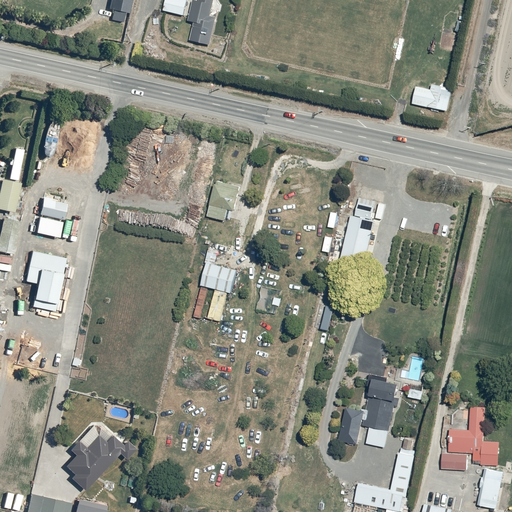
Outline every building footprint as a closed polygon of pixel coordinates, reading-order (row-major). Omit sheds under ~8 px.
[(124,23),(126,12),(129,12),(131,0),(110,0),(109,8),(113,9),(111,21),(124,23)] [(187,0),(166,0),(165,11),(185,15),(187,0)] [(193,0),(189,21),(195,22),(191,39),(209,43),(218,0),(193,0)] [(447,86),(433,83),(431,89),(416,86),(413,104),(447,110),(449,100),(445,99),(447,86)] [(20,182),(1,178),(0,184),(0,208),(13,212),(20,182)] [(208,215),(226,219),(229,206),(235,207),(240,185),(216,180),(208,215)] [(372,219),(376,201),(361,197),(356,216),(351,215),(341,259),(364,265),(374,220),(372,219)] [(56,242),(60,225),(64,206),(41,201),(37,221),(33,237),(56,242)] [(18,223),(2,220),(0,228),(0,266),(8,268),(18,223)] [(61,265),(27,258),(21,289),(33,291),(29,306),(51,310),(61,265)] [(216,264),(207,262),(202,285),(195,316),(200,317),(207,287),(216,289),(209,317),(221,320),(227,291),(232,293),(238,269),(216,264)] [(257,310),(276,314),(278,306),(280,306),(282,298),(279,297),(281,290),(262,286),(257,310)] [(369,395),(366,409),(363,408),(363,410),(346,406),(339,440),(357,444),(361,425),(366,426),(370,427),(366,443),(385,447),(399,383),(373,377),(369,395)] [(401,390),(408,392),(407,396),(422,400),(424,390),(411,387),(402,385),(401,390)] [(483,440),(485,406),(481,406),(471,405),(469,430),(450,428),(448,452),(443,452),(442,468),(467,470),(467,462),(474,463),(482,463),(482,464),(498,466),(499,454),(500,442),(483,440)] [(123,446),(96,420),(71,447),(77,453),(65,465),(74,473),(70,477),(84,490),(119,453),(126,459),(135,448),(127,441),(123,446)] [(412,450),(414,439),(405,437),(403,448),(400,448),(392,489),(359,482),(355,502),(405,511),(406,511),(409,497),(407,497),(416,451),(412,450)] [(504,471),(486,467),(478,505),(497,508),(504,471)] [(77,498),(75,504),(29,494),(25,511),(105,511),(107,504),(77,498)] [(451,511),(452,508),(424,503),(422,511),(451,511)]
